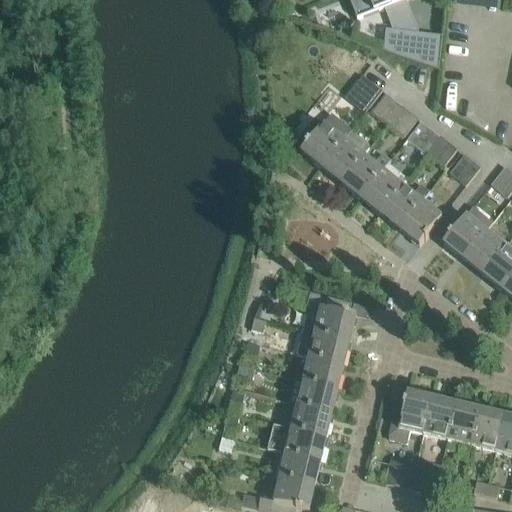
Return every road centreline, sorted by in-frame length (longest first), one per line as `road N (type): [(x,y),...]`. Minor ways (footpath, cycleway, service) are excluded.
road 1 (residential): [(434,511),(355,482),(387,358)]
road 2 (residential): [(511,361),(409,279)]
road 3 (residential): [(511,386),(387,358)]
